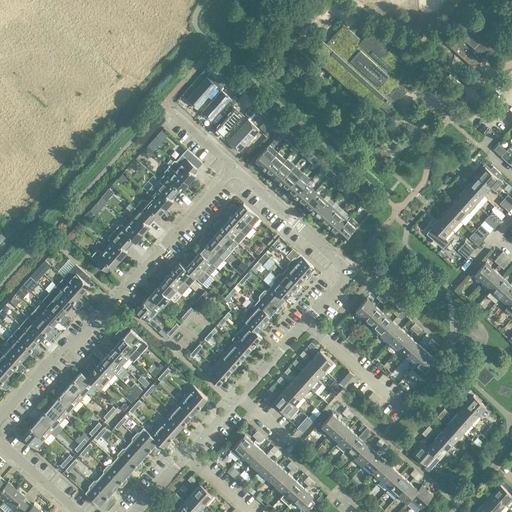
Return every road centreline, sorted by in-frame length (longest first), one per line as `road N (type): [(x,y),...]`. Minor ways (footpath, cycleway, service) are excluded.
road 1 (residential): [(0,417),(233,167)]
road 2 (residential): [(305,322),(349,271),(233,167)]
road 3 (residential): [(399,405),(305,322)]
